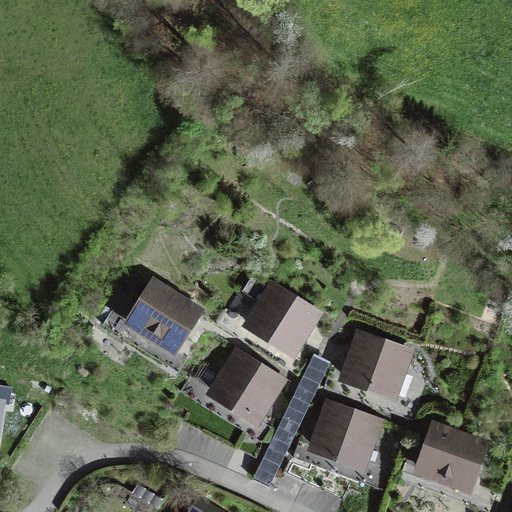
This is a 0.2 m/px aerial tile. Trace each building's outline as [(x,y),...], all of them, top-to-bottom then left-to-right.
[(197,311),(154,284),(130,322),(173,349),(197,311)] [(249,325),(292,352),(316,314),(273,287),(249,325)] [(408,353),(360,336),(345,378),(393,395),(408,353)] [(313,350),(256,475),(273,483),(330,358),(313,350)] [(237,354),(214,392),(256,419),(280,381),(237,354)] [(376,422),(329,405),(314,447),(361,464),(376,422)] [(483,445),(436,428),(420,470),(468,487),(483,445)] [(157,509),(163,500),(138,484),(132,493),(157,509)]
